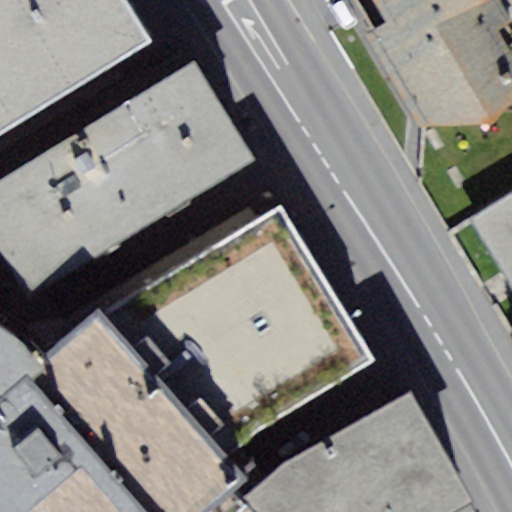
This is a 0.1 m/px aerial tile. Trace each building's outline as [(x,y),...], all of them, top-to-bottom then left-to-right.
[(0,0),(0,123),(150,32),(130,0),(0,0)] [(362,0),(402,66),(438,126),(511,82),(511,38),(489,0),(362,0)] [(236,154),(182,66),(127,99),(41,153),(0,177),(0,210),(40,275),(236,154)] [(511,193),(474,215),(511,283),(511,193)] [(379,511),(450,469),(399,387),(242,483),(208,445),(359,348),(268,205),(130,293),(93,316),(82,304),(23,357),(0,331),(0,511),(379,511)]
